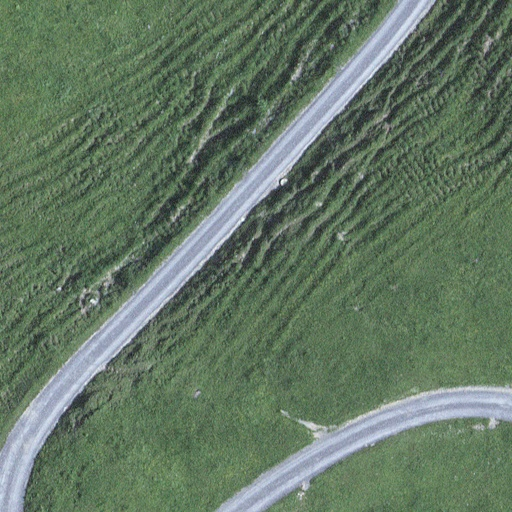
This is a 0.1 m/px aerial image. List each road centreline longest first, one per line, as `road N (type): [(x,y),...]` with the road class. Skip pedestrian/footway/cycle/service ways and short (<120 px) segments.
road 1 (track): [(429,0),(165,287),(28,452),(20,511)]
road 2 (track): [(254,511),(429,403),(511,402)]
